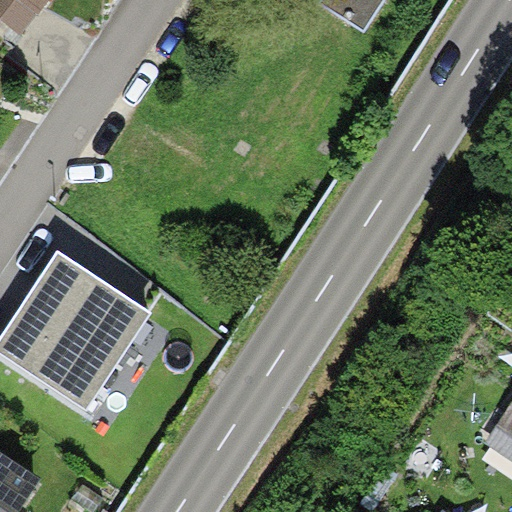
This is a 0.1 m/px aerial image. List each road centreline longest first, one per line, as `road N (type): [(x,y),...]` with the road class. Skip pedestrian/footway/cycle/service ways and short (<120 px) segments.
road 1 (secondary): [(179,511),(511,3)]
road 2 (residential): [(0,224),(150,0)]
